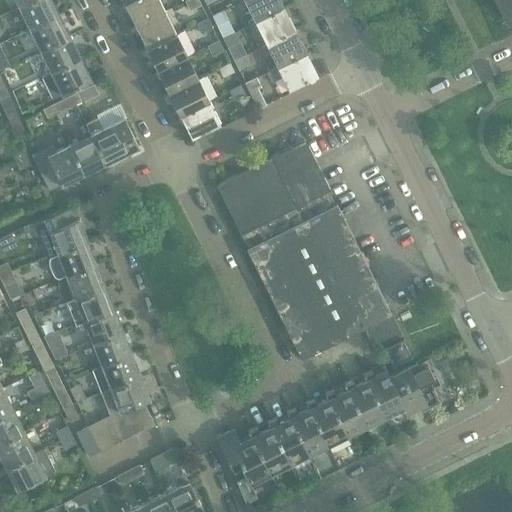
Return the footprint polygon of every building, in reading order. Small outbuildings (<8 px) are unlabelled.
[(34,0),(13,0),(18,9),(34,0)] [(58,16),(50,0),(34,0),(18,9),(29,30),(58,16)] [(164,12),(158,0),(131,0),(124,4),(135,26),(164,12)] [(202,6),(198,0),(188,0),(185,2),(190,12),(202,6)] [(284,9),(279,0),(245,0),(244,1),(255,23),(284,9)] [(511,20),(511,0),(501,0),(511,21),(511,20)] [(296,32),(284,9),(255,23),(266,46),(296,32)] [(228,20),(224,11),(212,16),(217,26),(228,20)] [(175,34),(164,12),(135,26),(146,48),(175,34)] [(69,38),(58,16),(29,30),(40,52),(69,38)] [(213,28),(208,18),(196,24),(201,34),(213,28)] [(307,54),(303,47),(308,45),(302,34),(297,36),(296,32),(266,46),(277,68),(307,54)] [(239,43),(235,33),(223,39),(228,48),(239,43)] [(186,56),(175,34),(146,48),(157,70),(186,56)] [(80,60),(69,38),(40,52),(50,74),(80,60)] [(224,50),(219,41),(207,47),(212,56),(224,50)] [(316,73),(307,54),(277,68),(268,73),(272,82),(282,78),(287,87),(316,73)] [(250,65),(246,55),(234,61),(239,71),(250,65)] [(197,78),(186,56),(157,70),(168,92),(197,78)] [(42,78),(53,100),(61,96),(91,81),(80,60),(50,74),(42,78)] [(235,73),(230,63),(218,69),(223,79),(235,73)] [(208,101),(197,78),(168,92),(178,114),(208,101)] [(265,102),(258,89),(262,87),(256,78),(245,83),(256,106),(265,102)] [(94,85),(77,94),(82,103),(99,94),(94,85)] [(246,95),(241,85),(229,91),(234,101),(246,95)] [(0,101),(10,97),(5,86),(0,88),(0,101)] [(82,103),(77,94),(66,99),(70,108),(82,103)] [(15,108),(10,97),(0,101),(5,113),(15,108)] [(70,108),(66,99),(55,105),(59,114),(70,108)] [(218,121),(208,101),(178,114),(189,135),(218,121)] [(47,119),(59,114),(55,105),(43,111),(47,119)] [(19,120),(15,108),(5,113),(10,124),(19,120)] [(127,155),(119,137),(123,135),(118,126),(114,128),(112,124),(103,129),(98,118),(86,124),(91,135),(106,165),(127,155)] [(24,131),(19,120),(10,124),(15,135),(24,131)] [(106,165),(91,135),(69,146),(84,176),(106,165)] [(391,313),(315,159),(305,139),(282,151),(282,152),(225,181),(218,185),(249,247),(246,248),(301,358),(363,327),(391,313)] [(84,176),(69,146),(55,152),(52,147),(51,147),(51,149),(34,157),(33,156),(32,156),(49,191),(51,190),(50,189),(59,184),(61,187),(84,176)] [(28,156),(23,147),(11,152),(15,161),(28,156)] [(32,165),(28,156),(15,161),(20,171),(32,165)] [(88,241),(79,219),(77,220),(72,207),(32,223),(37,236),(41,234),(49,257),(88,241)] [(97,264),(88,241),(49,257),(49,262),(49,266),(52,273),(55,276),(59,279),(66,276),(97,264)] [(0,276),(11,271),(7,263),(0,266),(0,276)] [(106,287),(97,264),(66,276),(59,279),(58,284),(58,288),(61,295),(63,299),(67,302),(106,287)] [(16,281),(11,271),(0,276),(0,278),(4,286),(16,281)] [(115,309),(106,287),(67,302),(75,325),(84,321),(115,309)] [(30,319),(25,308),(15,313),(21,324),(30,319)] [(124,332),(115,309),(84,321),(93,344),(124,332)] [(368,337),(396,324),(391,313),(363,327),(368,337)] [(36,330),(30,319),(21,324),(26,335),(36,330)] [(373,348),(401,334),(396,324),(368,337),(373,348)] [(41,341),(36,330),(26,335),(32,346),(41,341)] [(58,332),(44,337),(55,359),(67,354),(58,332)] [(133,354),(124,332),(93,344),(102,367),(133,354)] [(47,352),(41,341),(32,346),(37,357),(47,352)] [(414,359),(404,341),(386,349),(396,368),(414,359)] [(52,363),(47,352),(37,357),(43,368),(52,363)] [(142,377),(133,354),(102,367),(90,371),(100,393),(142,377)] [(58,374),(52,363),(43,368),(48,379),(58,374)] [(441,402),(431,382),(435,380),(428,366),(420,370),(417,363),(389,377),(388,377),(404,408),(403,409),(406,414),(418,408),(420,413),(441,402)] [(404,408),(388,377),(389,377),(383,365),(363,375),(384,418),(403,409),(404,408)] [(63,385),(58,374),(48,379),(54,390),(63,385)] [(384,418),(363,375),(344,385),(365,428),(384,418)] [(150,400),(142,377),(100,393),(109,416),(120,411),(131,407),(142,403),(150,400)] [(45,383),(27,392),(32,401),(50,392),(45,383)] [(68,396),(63,385),(54,390),(59,401),(68,396)] [(365,428),(344,385),(325,394),(346,437),(365,428)] [(0,417),(15,410),(4,388),(0,390),(0,417)] [(346,437),(325,394),(306,404),(327,447),(346,437)] [(74,407),(68,396),(59,401),(64,412),(74,407)] [(153,423),(142,403),(131,407),(142,429),(153,423)] [(327,447),(306,404),(287,413),(308,456),(327,447)] [(79,418),(74,407),(64,412),(70,423),(79,418)] [(142,429),(131,407),(120,411),(131,434),(142,429)] [(0,444),(25,432),(15,410),(0,417),(0,444)] [(131,434),(120,411),(109,416),(120,440),(131,434)] [(308,456),(287,413),(268,423),(289,466),(308,456)] [(120,440),(109,416),(98,422),(109,445),(120,440)] [(109,445),(98,422),(87,427),(99,450),(109,445)] [(289,466),(268,423),(249,433),(270,475),(289,466)] [(73,437),(67,426),(56,432),(61,443),(73,437)] [(99,450),(87,427),(76,432),(88,456),(99,450)] [(270,475),(249,433),(238,438),(235,431),(218,439),(234,470),(242,466),(247,476),(251,485),(270,475)] [(37,455),(25,432),(0,444),(0,455),(7,470),(37,455)] [(78,447),(73,437),(61,443),(65,452),(78,447)] [(155,471),(180,458),(174,447),(149,460),(155,471)] [(47,475),(37,455),(7,470),(17,490),(34,482),(36,486),(45,482),(43,477),(47,475)] [(145,474),(140,465),(129,471),(133,480),(145,474)] [(133,480),(129,471),(117,477),(121,486),(133,480)] [(203,511),(185,474),(175,479),(179,486),(166,492),(176,511),(203,511)] [(238,480),(237,481),(246,504),(257,498),(251,485),(247,476),(238,480)] [(101,496),(97,487),(85,493),(90,502),(101,496)] [(176,511),(166,492),(145,503),(149,511),(176,511)] [(90,502),(85,493),(73,499),(78,508),(90,502)] [(149,511),(145,503),(126,511),(149,511)]
